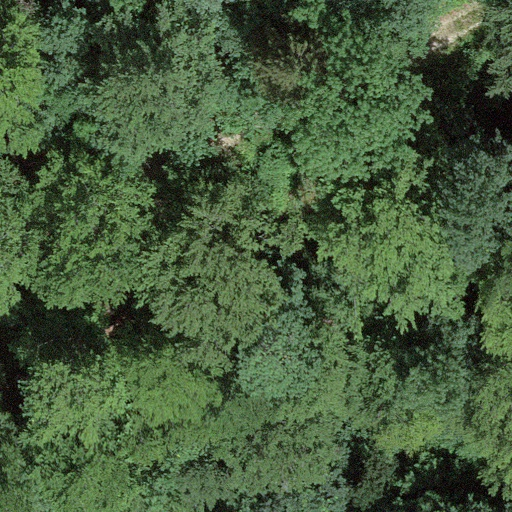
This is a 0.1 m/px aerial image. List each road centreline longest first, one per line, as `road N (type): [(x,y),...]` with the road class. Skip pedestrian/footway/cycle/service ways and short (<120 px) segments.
road 1 (track): [(497,0),(0,249)]
road 2 (track): [(11,511),(226,432),(361,416),(511,446)]
